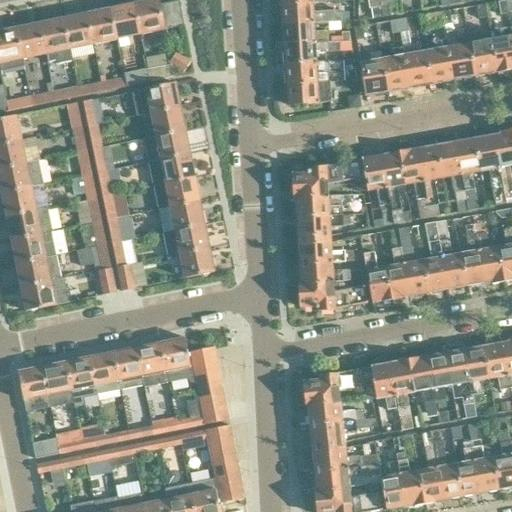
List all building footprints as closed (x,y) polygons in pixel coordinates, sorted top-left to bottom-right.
[(184,26),(179,1),(160,5),(158,0),(155,0),(134,5),(140,35),(184,26)] [(355,21),(355,1),(355,0),(341,1),(341,10),(314,12),(314,4),(283,6),(283,7),(281,7),(281,16),(283,17),(284,26),(315,24),(348,21),(355,21)] [(368,0),(370,10),(372,10),(373,18),(383,17),(381,8),(380,2),(379,2),(378,0),(368,0)] [(507,14),(505,1),(499,2),(501,15),(507,14)] [(140,35),(134,5),(110,9),(117,40),(140,35)] [(487,17),(485,5),(477,6),(479,19),(487,17)] [(117,40),(110,9),(87,14),(93,45),(117,40)] [(474,76),(468,43),(458,45),(455,30),(454,30),(449,11),(440,13),(442,25),(443,25),(446,40),(445,40),(452,80),(460,79),(463,80),(470,79),(472,76),(474,76)] [(442,25),(440,13),(418,16),(420,29),(442,25)] [(93,45),(87,14),(63,19),(70,50),(93,45)] [(70,50),(63,19),(40,24),(46,55),(48,62),(57,61),(58,64),(72,61),(70,50)] [(431,84),(424,51),(415,53),(414,46),(411,46),(406,19),(396,20),(399,33),(400,33),(403,48),(401,48),(409,88),(418,86),(420,88),(427,87),(429,84),(431,84)] [(46,55),(40,24),(16,29),(23,60),(46,55)] [(328,43),(328,42),(327,31),(315,32),(315,24),(284,26),(282,27),(282,36),(284,37),(285,46),(328,43)] [(365,39),(363,26),(354,28),(356,40),(365,39)] [(511,38),(510,28),(500,30),(501,38),(492,40),(490,40),(496,72),(495,72),(495,75),(498,74),(498,76),(508,75),(508,72),(511,71),(511,38)] [(0,64),(23,60),(16,29),(0,32),(0,64)] [(350,41),(349,32),(341,32),(342,41),(350,41)] [(490,40),(492,40),(490,32),(479,34),(480,42),(468,43),(474,76),(475,76),(478,78),(486,77),(488,73),(495,72),(496,72),(490,40)] [(452,80),(445,40),(436,42),(437,49),(424,51),(431,84),(432,84),(435,86),(441,85),(444,81),(452,80)] [(317,64),(317,62),(317,53),(341,52),(340,41),(328,42),(328,43),(285,46),(285,54),(284,55),(284,64),(286,65),(286,66),(317,64)] [(409,88),(401,48),(393,49),(394,57),(381,59),(387,92),(389,92),(390,94),(398,92),(400,89),(409,88)] [(178,52),(170,62),(183,74),(191,63),(178,52)] [(387,92),(381,59),(371,61),(370,54),(357,56),(364,97),(375,95),(377,96),(384,95),(386,93),(387,92)] [(343,71),(342,63),(342,61),(317,62),(317,64),(286,66),(286,74),(285,76),(285,86),(317,85),(317,83),(329,82),(329,72),(343,71)] [(175,77),(172,64),(147,69),(148,72),(150,82),(175,77)] [(148,72),(125,77),(127,87),(150,82),(148,72)] [(127,87),(125,77),(106,81),(105,75),(100,76),(102,82),(101,82),(103,92),(127,87)] [(103,92),(101,82),(77,87),(80,97),(103,92)] [(333,82),(329,82),(317,83),(317,85),(285,86),(286,97),(288,98),(288,107),(319,105),(334,102),(333,82)] [(180,107),(175,83),(134,91),(139,115),(151,113),(180,107)] [(80,97),(77,87),(54,92),(56,102),(80,97)] [(56,102),(54,92),(30,97),(32,107),(56,102)] [(32,107),(30,97),(7,101),(7,99),(6,99),(9,112),(32,107)] [(0,113),(9,112),(6,99),(0,100),(0,113)] [(98,124),(94,100),(93,100),(83,102),(88,126),(98,124)] [(77,103),(67,105),(67,106),(70,119),(80,117),(77,103)] [(185,130),(180,107),(151,113),(156,136),(185,130)] [(0,144),(22,140),(17,116),(0,119),(0,144)] [(98,124),(89,126),(91,140),(101,138),(98,124)] [(82,127),(72,130),(75,143),(85,141),(82,127)] [(511,165),(511,129),(499,132),(500,136),(494,137),(506,204),(511,202),(511,178),(510,166),(511,165)] [(190,154),(185,130),(156,136),(144,139),(149,163),(161,161),(161,160),(190,154)] [(506,204),(494,137),(486,138),(484,137),(478,138),(476,140),(475,140),(481,172),(489,171),(496,206),(506,204)] [(481,172),(475,140),(473,141),(471,139),(464,140),(463,143),(459,143),(461,155),(457,156),(460,176),(462,175),(469,211),(478,209),(472,174),(481,172)] [(0,169),(27,164),(26,163),(22,140),(0,144),(0,169)] [(460,176),(457,156),(461,155),(459,143),(449,145),(446,144),(440,145),(438,147),(444,179),(452,178),(454,193),(455,193),(459,213),(469,211),(462,175),(460,176)] [(444,179),(438,147),(434,148),(433,146),(426,147),(425,149),(417,150),(419,163),(424,162),(427,182),(425,182),(431,217),(440,216),(438,205),(439,205),(434,180),(444,179)] [(103,147),(93,150),(96,163),(106,161),(103,147)] [(427,182),(424,162),(419,163),(417,150),(410,152),(409,150),(400,152),(406,186),(414,184),(420,220),(431,217),(425,182),(427,182)] [(87,151),(77,153),(80,167),(90,165),(87,151)] [(406,186),(400,152),(390,154),(390,155),(384,156),(386,169),(382,169),(385,189),(387,189),(394,224),(412,221),(410,210),(401,211),(399,203),(400,203),(397,187),(406,186)] [(161,161),(149,163),(154,186),(166,184),(165,183),(195,177),(190,154),(161,160),(161,161)] [(385,189),(382,169),(386,169),(384,156),(374,158),(373,157),(366,158),(364,160),(362,160),(368,192),(377,191),(380,206),(381,206),(382,219),(373,221),(374,228),(394,224),(387,189),(385,189)] [(44,185),(39,161),(39,160),(26,163),(27,164),(0,169),(0,188),(1,194),(32,187),(44,185)] [(329,196),(328,184),(355,180),(358,192),(368,192),(362,160),(327,166),(311,169),(311,171),(308,172),(308,174),(307,174),(305,172),(297,173),(297,174),(292,175),(293,199),(297,199),(329,197),(329,196)] [(108,171),(98,173),(101,187),(111,185),(108,171)] [(82,178),(71,180),(74,196),(86,194),(96,191),(92,174),(82,177),(82,178)] [(200,201),(195,177),(165,183),(166,184),(154,186),(159,210),(200,201)] [(36,211),(36,210),(32,187),(1,194),(6,217),(36,211)] [(113,194),(103,197),(106,210),(116,208),(113,194)] [(349,206),(349,196),(349,195),(329,196),(329,197),(297,199),(297,207),(296,209),(296,216),(297,217),(343,215),(342,207),(349,206)] [(97,198),(87,200),(90,214),(100,212),(97,198)] [(205,224),(200,201),(159,210),(164,233),(205,224)] [(54,232),(48,208),(36,210),(36,211),(6,217),(11,240),(52,232),(54,232)] [(511,218),(510,209),(496,212),(496,214),(502,219),(511,218)] [(332,242),(332,236),(331,227),(343,227),(343,226),(353,226),(352,215),(343,215),(297,217),(298,218),(298,228),(297,230),(297,235),(299,237),(300,243),(332,242)] [(118,218),(108,220),(111,234),(121,232),(118,218)] [(102,221),(92,223),(95,237),(105,235),(102,221)] [(466,286),(460,254),(452,255),(445,221),(435,223),(442,258),(440,259),(443,278),(447,277),(449,288),(454,288),(457,289),(463,288),(465,286),(466,286)] [(443,278),(440,259),(442,258),(435,223),(425,224),(431,259),(423,260),(428,292),(429,292),(432,294),(438,293),(439,290),(449,288),(447,277),(443,278)] [(205,224),(164,233),(163,233),(168,257),(181,254),(180,254),(210,248),(205,224)] [(476,234),(474,224),(465,226),(467,237),(469,252),(460,254),(466,286),(467,285),(470,287),(476,286),(478,284),(485,282),(476,234)] [(428,292),(423,260),(415,261),(409,228),(399,229),(400,237),(399,237),(404,265),(406,265),(410,284),(406,285),(407,296),(416,294),(418,296),(425,295),(427,292),(428,292)] [(511,228),(504,230),(506,245),(498,247),(504,283),(511,281),(511,228)] [(57,255),(52,232),(11,240),(15,264),(57,255)] [(486,233),(476,234),(485,282),(491,281),(492,285),(504,283),(498,247),(490,248),(487,232),(486,233)] [(410,284),(406,265),(404,265),(399,237),(391,239),(395,265),(385,267),(391,301),(401,299),(400,297),(407,296),(406,285),(410,284)] [(123,241),(113,243),(116,257),(126,255),(123,241)] [(355,262),(354,250),(333,252),(332,242),(300,243),(300,244),(298,246),(298,253),(300,255),(300,263),(333,261),(333,263),(355,262)] [(377,268),(372,242),(362,244),(372,303),(381,301),(381,302),(391,301),(385,267),(377,268)] [(107,245),(97,247),(99,261),(110,258),(107,245)] [(215,272),(210,248),(180,254),(181,254),(185,278),(215,272)] [(61,279),(57,255),(15,264),(20,287),(61,279)] [(351,281),(350,270),(334,271),(333,263),(333,261),(300,263),(301,265),(299,267),(299,274),(301,275),(301,283),(334,282),(349,281),(351,281)] [(135,289),(130,265),(128,265),(117,267),(123,291),(135,289)] [(117,293),(112,268),(101,270),(99,271),(104,295),(117,293)] [(65,278),(61,279),(20,287),(25,311),(69,302),(65,278)] [(349,289),(335,291),(334,282),(301,283),(298,284),(299,306),(302,305),(305,307),(311,307),(311,305),(315,305),(315,309),(318,309),(319,311),(335,311),(335,308),(367,304),(364,286),(349,289)] [(190,366),(187,354),(184,338),(160,343),(168,382),(187,379),(191,384),(195,383),(194,378),(192,366),(190,366)] [(511,339),(509,340),(509,343),(500,344),(508,389),(511,388),(511,339)] [(168,382),(160,343),(136,348),(144,385),(145,387),(168,382)] [(508,389),(500,344),(495,345),(493,344),(487,345),(485,347),(482,348),(487,380),(498,378),(500,390),(508,389)] [(487,380),(482,348),(479,346),(473,347),(472,350),(465,351),(467,364),(463,364),(466,384),(469,383),(472,404),(475,403),(484,402),(482,394),(483,393),(481,381),(487,380)] [(144,385),(136,348),(113,352),(120,390),(144,385)] [(218,360),(216,350),(215,348),(187,354),(190,366),(192,366),(218,360)] [(466,384),(463,364),(467,364),(465,351),(458,352),(456,350),(449,352),(447,354),(445,354),(444,354),(450,386),(452,399),(462,398),(463,406),(464,405),(472,404),(469,383),(466,384)] [(120,390),(113,352),(89,357),(97,395),(120,390)] [(450,386),(444,354),(443,353),(436,354),(434,356),(423,358),(426,371),(430,370),(433,389),(431,390),(433,402),(446,400),(444,388),(450,386)] [(97,395),(89,357),(66,362),(74,403),(75,408),(85,406),(84,398),(97,395)] [(433,389),(430,370),(426,371),(423,358),(419,359),(419,357),(406,359),(413,394),(423,392),(428,418),(438,416),(437,410),(435,411),(433,402),(431,390),(433,389)] [(413,394),(406,359),(397,361),(397,363),(390,364),(392,377),(388,378),(392,397),(394,396),(396,410),(398,410),(402,431),(413,429),(407,395),(413,394)] [(220,373),(218,360),(192,366),(194,378),(220,373)] [(66,362),(42,367),(50,408),(74,403),(66,362)] [(392,397),(388,378),(392,377),(390,364),(381,365),(379,364),(375,365),(374,367),(369,368),(374,399),(376,398),(377,400),(385,398),(388,410),(389,411),(396,410),(394,396),(392,397)] [(26,413),(50,408),(42,367),(18,372),(26,413)] [(369,368),(337,373),(321,376),(321,378),(318,378),(318,380),(316,381),(313,379),(307,380),(305,382),(301,383),(305,407),(305,408),(309,407),(341,403),(340,392),(363,387),(365,400),(372,399),(374,399),(369,368)] [(223,385),(220,373),(194,378),(195,383),(197,391),(223,385)] [(225,398),(223,385),(197,391),(199,403),(225,398)] [(228,410),(225,398),(199,403),(202,415),(228,410)] [(366,420),(360,410),(342,412),(341,403),(309,407),(310,415),(308,418),(309,425),(311,426),(366,420)] [(230,420),(228,410),(202,415),(202,416),(204,426),(230,420)] [(202,416),(177,421),(176,421),(178,431),(204,426),(202,416)] [(176,421),(177,421),(176,417),(152,422),(153,426),(152,426),(154,436),(178,431),(176,421)] [(346,448),(345,442),(345,433),(357,432),(357,429),(377,427),(376,419),(366,420),(311,426),(312,435),(310,438),(311,444),(314,446),(314,452),(346,448)] [(154,436),(152,426),(129,431),(131,441),(154,436)] [(231,427),(205,432),(208,444),(233,439),(231,427)] [(461,498),(455,464),(447,465),(443,440),(442,440),(440,430),(430,432),(437,469),(439,469),(442,488),(438,489),(440,501),(450,499),(453,501),(459,500),(460,498),(461,498)] [(129,431),(117,433),(119,443),(131,441),(129,431)] [(205,432),(179,437),(181,445),(181,449),(208,444),(205,432)] [(442,488),(439,469),(437,469),(430,432),(422,433),(428,468),(418,471),(424,506),(435,504),(435,502),(440,501),(438,489),(442,488)] [(511,455),(511,456),(509,441),(508,434),(500,435),(502,455),(492,457),(499,490),(501,490),(504,492),(509,491),(511,488),(511,455)] [(107,445),(105,436),(82,440),(84,450),(107,445)] [(181,445),(179,437),(154,442),(156,450),(181,445)] [(60,455),(58,445),(57,439),(33,444),(36,460),(60,455)] [(236,451),(233,439),(208,444),(210,456),(236,451)] [(480,439),(470,441),(474,462),(472,463),(475,482),(480,481),(482,494),(488,493),(490,494),(496,494),(498,491),(499,490),(492,457),(490,445),(481,446),(480,439)] [(84,450),(82,440),(58,445),(60,455),(84,450)] [(475,482),(472,463),(474,462),(470,441),(463,442),(466,462),(455,464),(461,498),(464,497),(466,499),(472,498),(474,495),(482,494),(480,481),(475,482)] [(156,450),(154,442),(132,447),(133,455),(156,450)] [(133,455),(132,447),(108,451),(110,460),(112,467),(135,462),(133,455)] [(379,464),(377,453),(373,453),(373,455),(360,457),(360,456),(347,457),(346,448),(314,452),(312,455),(313,462),(315,464),(315,471),(379,464)] [(391,475),(380,478),(385,510),(388,510),(390,511),(395,511),(397,509),(407,507),(405,495),(400,496),(397,476),(399,476),(395,454),(394,449),(387,450),(390,463),(389,463),(391,475)] [(110,460),(108,451),(85,456),(86,465),(110,460)] [(238,463),(236,451),(210,456),(212,468),(238,463)] [(424,506),(418,471),(409,472),(406,452),(395,454),(399,476),(397,476),(400,496),(405,495),(407,507),(414,506),(414,507),(424,506)] [(86,465),(85,456),(61,461),(63,469),(86,465)] [(63,469),(61,461),(37,466),(39,474),(63,469)] [(241,475),(238,463),(212,468),(215,479),(215,480),(241,475)] [(350,487),(349,478),(379,475),(380,475),(379,465),(379,464),(315,471),(316,473),(314,475),(315,483),(317,484),(317,490),(350,487)] [(243,487),(241,475),(215,480),(217,489),(215,489),(215,493),(243,487)] [(219,511),(218,505),(215,493),(215,489),(217,489),(215,480),(215,479),(188,484),(194,511),(219,511)] [(194,511),(188,484),(165,489),(167,499),(169,511),(194,511)] [(246,499),(243,487),(215,493),(218,505),(246,499)] [(379,492),(351,497),(350,487),(317,490),(314,491),(316,511),(379,511),(382,511),(379,492)] [(145,511),(143,504),(144,503),(142,493),(118,498),(120,509),(120,511),(145,511)] [(118,497),(94,501),(96,511),(120,511),(120,509),(118,498),(118,497)] [(169,511),(167,499),(144,503),(143,504),(145,511),(169,511)] [(96,511),(94,501),(70,506),(71,511),(96,511)]
